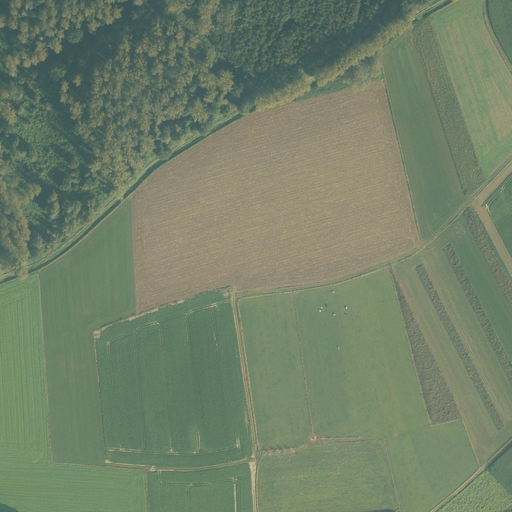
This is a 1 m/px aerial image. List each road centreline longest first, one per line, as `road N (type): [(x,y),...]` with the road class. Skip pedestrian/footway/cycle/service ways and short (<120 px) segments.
road 1 (track): [(511,157),(405,255),(324,282),(234,295),(255,511)]
road 2 (track): [(435,0),(340,63),(218,119),(150,161),(65,241),(0,274)]
road 3 (track): [(0,91),(163,0)]
